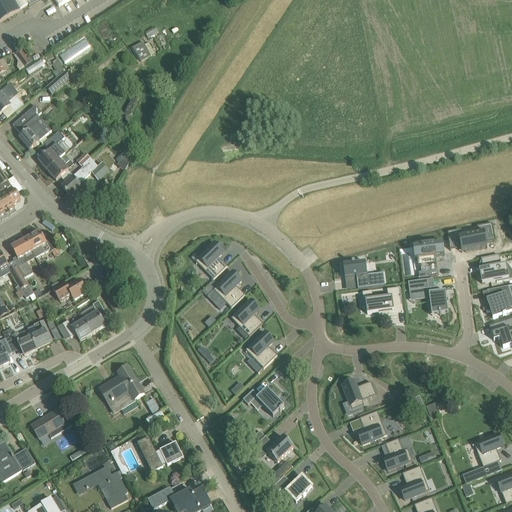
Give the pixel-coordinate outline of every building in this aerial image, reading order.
[(0,0),(0,23),(21,11),(14,0),(0,0)] [(14,0),(21,11),(29,6),(27,3),(32,0),(55,0),(60,7),(72,0),(14,0)] [(154,54),(147,40),(131,49),(139,62),(154,54)] [(22,52),(16,56),(25,68),(31,64),(28,60),(22,52)] [(60,76),(65,73),(58,61),(53,64),(60,76)] [(32,69),(38,79),(49,72),(42,62),(32,69)] [(65,73),(46,89),(53,96),(72,80),(65,73)] [(0,93),(0,116),(10,108),(16,114),(25,107),(17,98),(15,99),(5,89),(0,93)] [(40,143),(51,134),(38,118),(42,115),(36,108),(12,128),(21,138),(19,139),(31,152),(40,144),(40,143)] [(39,162),(48,172),(65,157),(57,147),(51,152),(51,151),(39,162)] [(123,155),(119,159),(123,163),(120,169),(125,172),(130,163),(123,155)] [(81,169),(82,168),(91,161),(87,156),(77,164),(81,169)] [(65,157),(48,172),(57,182),(69,172),(74,167),(65,157)] [(91,161),(82,168),(84,170),(62,188),(70,198),(82,188),(80,185),(93,175),(99,183),(109,174),(102,166),(98,169),(91,161)] [(0,186),(5,195),(6,195),(13,207),(13,206),(20,202),(0,170),(0,186)] [(0,217),(14,208),(13,206),(13,207),(6,195),(5,195),(0,186),(0,217)] [(461,231),(448,234),(449,241),(459,240),(462,254),(487,249),(486,244),(496,242),(492,225),(477,228),(478,235),(462,238),(461,231)] [(40,232),(26,241),(33,253),(36,259),(50,252),(51,253),(58,250),(52,240),(46,243),(40,232)] [(26,241),(11,249),(17,259),(14,261),(18,269),(25,280),(33,275),(27,264),(24,258),(33,253),(26,241)] [(415,247),(413,248),(415,261),(417,260),(420,280),(439,278),(436,258),(445,257),(443,244),(435,245),(434,241),(415,243),(415,247)] [(200,259),(196,263),(205,272),(208,269),(217,278),(214,281),(213,280),(212,280),(214,282),(228,268),(219,259),(224,254),(215,245),(200,259)] [(61,249),(51,255),(54,259),(64,253),(61,249)] [(0,272),(0,271),(9,266),(2,254),(0,255),(0,279),(3,278),(0,272)] [(483,271),(480,271),(482,280),(480,281),(481,281),(482,285),(497,282),(497,283),(498,283),(497,282),(510,279),(507,267),(509,267),(509,266),(507,266),(502,267),(500,257),(481,260),(482,261),(481,261),(483,271)] [(366,264),(344,266),(345,280),(357,279),(358,290),(379,288),(377,275),(368,276),(366,264)] [(18,269),(10,274),(19,288),(21,292),(25,297),(27,300),(30,298),(34,295),(25,280),(18,269)] [(214,282),(203,293),(221,312),(227,305),(232,310),(246,297),(237,288),(242,283),(233,273),(219,287),(214,282)] [(433,280),(408,284),(410,293),(414,292),(415,299),(416,299),(416,301),(430,299),(432,310),(435,310),(436,310),(439,309),(440,317),(441,316),(441,315),(445,315),(448,314),(448,309),(447,304),(446,304),(445,301),(447,300),(446,293),(441,293),(441,294),(439,294),(438,294),(437,289),(435,289),(433,280)] [(65,284),(53,291),(61,304),(72,298),(74,301),(87,294),(80,282),(68,289),(65,284)] [(40,291),(44,298),(52,294),(48,287),(40,291)] [(491,299),(487,301),(493,320),(511,313),(511,311),(511,309),(511,308),(511,295),(509,287),(488,291),(491,299)] [(391,298),(366,302),(368,316),(395,312),(394,308),(403,307),(400,289),(390,290),(391,298)] [(39,291),(34,294),(38,301),(43,298),(39,291)] [(18,294),(16,295),(20,300),(25,297),(21,292),(18,294)] [(251,302),(232,320),(241,329),(238,332),(245,340),(248,337),(250,339),(263,325),(254,316),(260,311),(251,302)] [(82,316),(85,321),(93,335),(106,327),(102,320),(107,317),(99,303),(94,307),(94,308),(82,316)] [(46,318),(49,324),(54,322),(51,315),(46,318)] [(492,335),(493,338),(494,342),(500,340),(503,348),(503,350),(511,347),(511,319),(494,326),(496,333),(492,335)] [(93,335),(85,321),(72,329),(68,322),(63,325),(71,339),(76,336),(81,343),(93,335)] [(37,334),(31,337),(38,352),(52,345),(49,341),(52,339),(44,322),(34,327),(37,334)] [(47,326),(56,344),(62,341),(52,324),(47,326)] [(11,331),(4,335),(6,340),(10,349),(16,346),(20,355),(23,354),(25,358),(38,352),(31,337),(28,330),(19,334),(14,337),(11,331)] [(265,333),(246,352),(264,371),(278,357),(269,348),(274,343),(265,333)] [(0,345),(0,369),(11,365),(8,357),(13,355),(10,349),(6,340),(0,343),(1,344),(0,345)] [(100,391),(105,399),(114,414),(145,396),(128,369),(118,375),(120,378),(100,391)] [(355,382),(343,387),(353,412),(364,407),(363,402),(377,397),(371,383),(357,389),(355,382)] [(240,384),(235,390),(238,394),(244,388),(240,384)] [(253,392),(243,401),(248,407),(256,400),(273,418),(280,412),(280,413),(283,410),(283,409),(284,408),(278,401),(279,400),(272,393),(271,394),(268,390),(259,398),(253,392)] [(420,398),(414,400),(417,407),(422,404),(420,398)] [(145,420),(147,425),(162,417),(154,399),(145,403),(152,417),(145,420)] [(436,405),(427,408),(430,417),(439,414),(436,405)] [(32,427),(40,441),(49,435),(52,440),(62,434),(59,429),(65,425),(68,429),(72,426),(66,416),(61,418),(57,412),(32,427)] [(365,432),(358,435),(363,447),(387,437),(382,425),(378,427),(374,416),(378,414),(378,413),(360,420),(365,432)] [(260,433),(256,437),(260,441),(265,437),(260,433)] [(498,435),(474,445),(484,469),(501,462),(497,450),(503,448),(498,435)] [(266,438),(255,448),(260,453),(257,455),(258,456),(264,450),(278,464),(294,449),(284,438),(274,447),(266,438)] [(139,445),(153,474),(163,469),(162,467),(167,465),(168,468),(184,460),(177,445),(156,454),(149,440),(139,445)] [(390,458),(384,461),(389,473),(413,463),(408,451),(404,453),(399,441),(386,446),(390,458)] [(6,443),(0,446),(0,483),(1,485),(23,472),(23,473),(36,465),(27,450),(14,458),(6,443)] [(108,447),(111,453),(117,450),(114,444),(108,447)] [(88,453),(86,449),(71,459),(73,463),(88,453)] [(434,453),(425,457),(427,463),(437,459),(434,453)] [(292,470),(287,464),(275,475),(280,481),(292,470)] [(108,468),(79,484),(84,493),(98,485),(101,490),(105,488),(112,501),(108,503),(112,511),(129,502),(125,495),(128,494),(121,482),(125,480),(121,473),(113,477),(108,468)] [(407,487),(401,490),(406,502),(430,492),(420,468),(403,475),(407,487)] [(480,470),(463,477),(467,486),(483,479),(480,470)] [(511,475),(497,482),(506,506),(511,503),(511,475)] [(285,478),(274,488),(279,493),(283,490),(290,497),(297,504),(303,498),(304,499),(307,496),(306,495),(313,489),(303,478),(293,487),(285,478)] [(470,486),(463,489),(467,498),(473,496),(470,486)] [(171,500),(175,498),(170,490),(148,501),(154,511),(172,502),(172,501),(171,500)] [(186,492),(171,500),(172,501),(177,511),(214,511),(203,491),(189,498),(186,492)] [(62,511),(66,510),(58,497),(52,501),(52,500),(43,506),(33,511),(62,511)] [(416,511),(437,511),(436,511),(432,511),(428,502),(433,501),(432,499),(414,507),(416,511)] [(148,503),(142,506),(145,511),(151,508),(148,503)]
